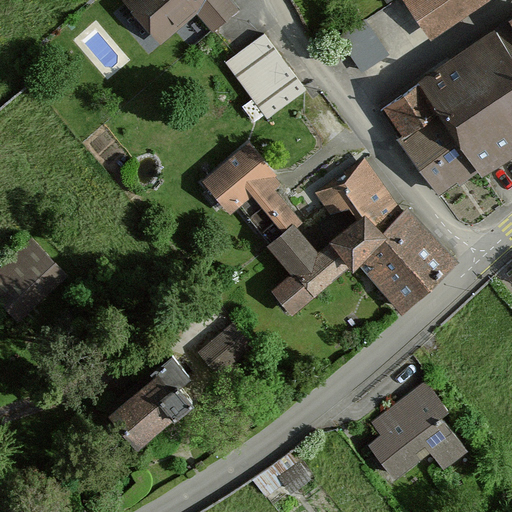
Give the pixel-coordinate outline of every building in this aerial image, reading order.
[(129,0),(160,35),(194,6),(214,28),(237,9),(228,0),(129,0)] [(402,0),(424,36),(484,0),(402,0)] [(438,198),(473,174),(511,148),(511,13),(376,104),(438,198)] [(387,53),(365,19),(340,36),(362,69),(387,53)] [(306,89),(264,33),(226,61),(268,117),(306,89)] [(270,244),(291,226),(298,220),(263,179),(269,173),(247,147),(209,178),(233,205),(235,203),(270,244)] [(397,308),(451,265),(402,205),(399,208),(359,160),(316,195),(343,228),(313,252),(291,226),(270,244),(266,246),(289,275),(273,288),(293,312),(357,259),(397,308)] [(32,238),(0,267),(0,298),(18,317),(65,272),(32,238)] [(233,319),(198,350),(217,372),(252,341),(233,319)] [(158,376),(110,416),(135,445),(188,401),(173,384),(189,369),(172,349),(151,368),(158,376)] [(384,430),(366,442),(391,476),(428,450),(440,466),(463,450),(439,416),(449,409),(429,380),(375,417),(384,430)]
